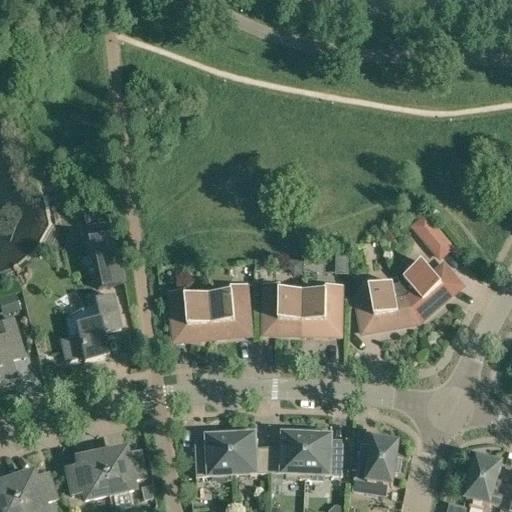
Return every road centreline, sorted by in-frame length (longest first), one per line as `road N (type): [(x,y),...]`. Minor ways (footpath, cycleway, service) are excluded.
road 1 (residential): [(0,440),(160,400),(232,393),(304,392),(448,410)]
road 2 (residential): [(448,410),(511,295)]
road 3 (unclassified): [(511,13),(386,0)]
